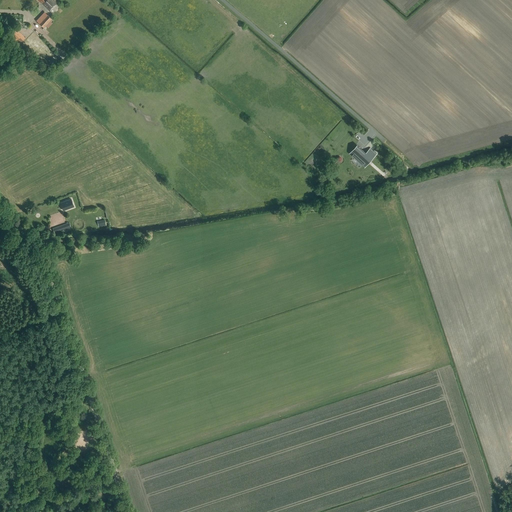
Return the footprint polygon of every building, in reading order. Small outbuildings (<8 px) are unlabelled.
[(38,0),(49,11),(57,3),(53,0),(38,0)] [(48,27),(52,23),(50,21),(52,19),(44,12),(36,21),(44,28),(46,25),(48,27)] [(18,32),(15,29),(10,34),(13,36),(11,39),(15,43),(18,39),(21,42),(25,38),(18,31),(18,32)] [(369,161),(377,151),(371,146),(367,151),(363,148),(362,149),(357,144),(354,148),(358,152),(355,155),(364,163),(367,159),(369,161)] [(63,210),(74,207),(71,199),(60,203),(63,210)] [(66,233),(65,230),(71,228),(69,223),(53,228),(55,233),(63,230),(64,233),(66,233)]
